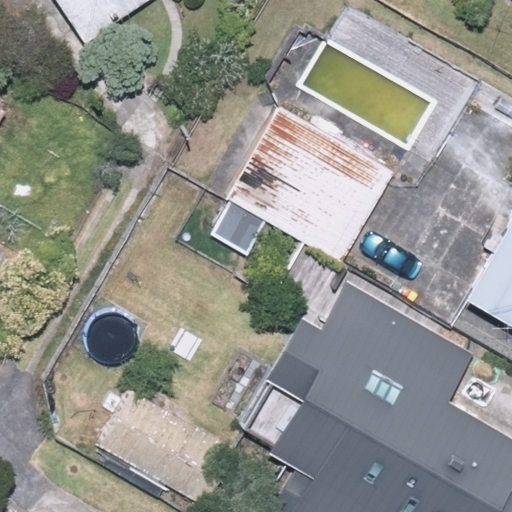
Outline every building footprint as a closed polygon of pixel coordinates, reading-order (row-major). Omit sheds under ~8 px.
[(29,0),(65,50),(136,0),(29,0)] [(511,0),(488,0),(487,2),(511,25),(511,0)] [(268,113),(215,201),(327,267),(380,179),(268,113)] [(379,274),(438,308),(511,350),(511,177),(483,227),(425,194),(379,274)] [(507,511),(511,505),(490,495),(511,451),(511,435),(430,395),(459,338),(343,280),(246,473),(324,511),(507,511)] [(121,385),(89,447),(201,506),(233,444),(121,385)]
